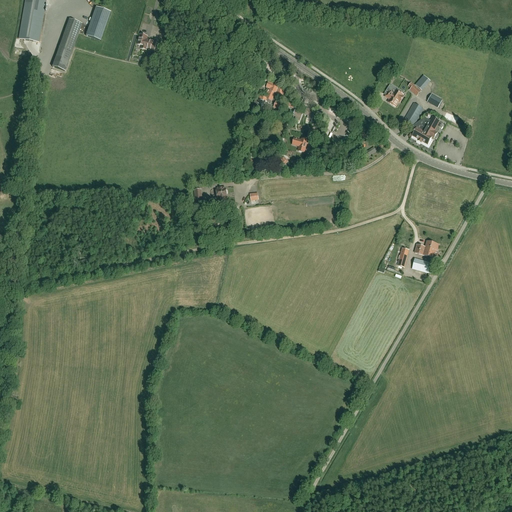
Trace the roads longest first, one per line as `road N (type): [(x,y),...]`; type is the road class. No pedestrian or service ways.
road 1 (track): [(417,156),(403,206),(392,214),(0,291)]
road 2 (unclassified): [(488,179),(316,479),(305,511)]
road 3 (secondary): [(488,179),(417,156),(271,45),(181,0)]
road 4 (track): [(396,143),(357,172),(228,184)]
